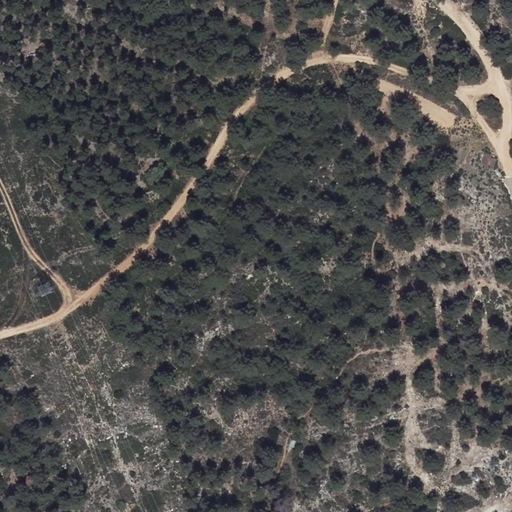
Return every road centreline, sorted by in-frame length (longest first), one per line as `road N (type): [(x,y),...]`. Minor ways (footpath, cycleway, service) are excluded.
road 1 (track): [(503,151),(469,102),(443,85),(372,59),(319,57),(249,99),(150,239),(93,293),(60,315),(0,335)]
road 2 (track): [(511,175),(503,151),(506,98),(492,63),(459,16),(435,0)]
road 3 (track): [(74,305),(29,247),(0,182)]
